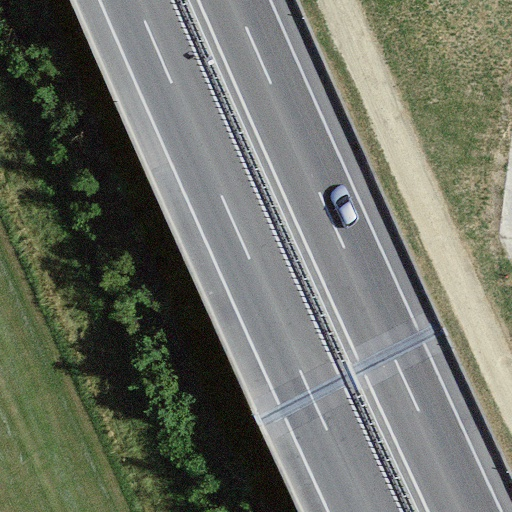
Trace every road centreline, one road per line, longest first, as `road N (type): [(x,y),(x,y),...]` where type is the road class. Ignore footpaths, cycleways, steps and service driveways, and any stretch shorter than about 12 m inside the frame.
road 1 (motorway): [(465,511),(234,0)]
road 2 (motorway): [(135,0),(364,511)]
road 3 (track): [(511,389),(336,0)]
